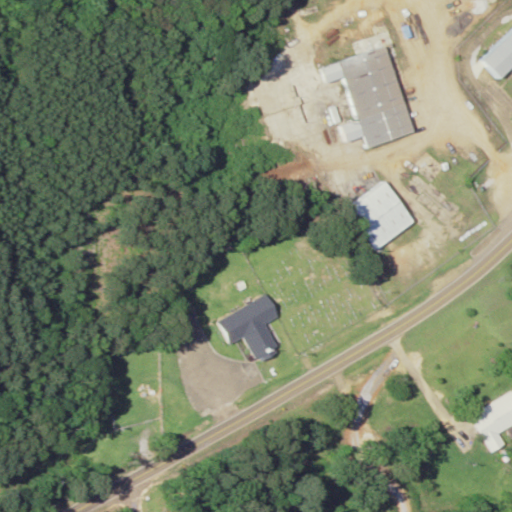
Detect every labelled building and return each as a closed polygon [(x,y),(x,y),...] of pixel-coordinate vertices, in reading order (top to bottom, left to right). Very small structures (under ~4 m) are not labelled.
[(511,24),(476,61),(494,79),(511,61),(511,24)] [(408,133),(381,50),(391,47),(385,30),(357,39),(361,53),(313,68),(318,85),(337,79),(350,121),(335,126),(341,143),(358,137),(361,149),(408,133)] [(338,210),(367,252),(408,223),(380,181),(338,210)] [(196,271),(188,263),(161,296),(169,303),(196,271)] [(268,352),(255,324),(267,318),(257,296),(202,321),(214,346),(232,337),(244,363),(268,352)] [(477,454),(494,446),(488,433),(511,420),(511,389),(458,415),(477,454)]
